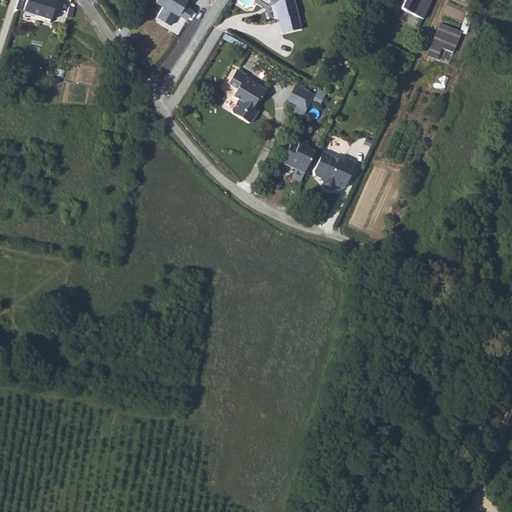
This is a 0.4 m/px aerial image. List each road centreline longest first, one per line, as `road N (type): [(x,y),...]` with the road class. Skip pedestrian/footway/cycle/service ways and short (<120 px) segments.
road 1 (residential): [(323,231),(252,205),(177,131),(82,0)]
road 2 (track): [(511,323),(323,231)]
road 3 (unknown): [(167,117),(224,27),(261,25)]
road 4 (unknown): [(252,205),(285,118),(280,79)]
